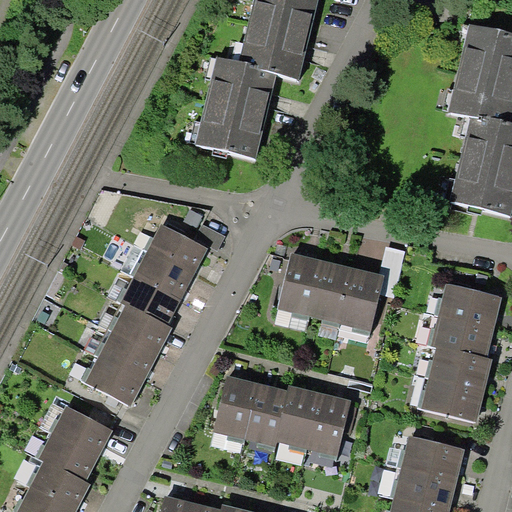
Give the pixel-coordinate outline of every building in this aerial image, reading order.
[(260,0),(246,65),(222,59),(202,144),(262,158),(282,73),(307,79),(325,0),(260,0)] [(511,38),(475,30),(455,115),(478,121),(458,206),(511,218),(511,38)] [(92,383),(133,405),(175,327),(171,325),(211,250),(171,228),(130,304),(133,306),(92,383)] [(387,280),(294,257),(282,305),(375,328),(387,280)] [(492,358),(506,298),(454,286),(440,346),(444,347),(429,409),(482,422),(497,359),(492,358)] [(294,395),(230,378),(217,428),(281,444),(283,438),(343,453),(355,403),(295,388),(294,395)] [(45,458),(50,461),(22,511),(76,511),(92,484),(87,481),(115,431),(72,408),(45,458)] [(452,511),(468,450),(415,438),(397,511),(452,511)] [(227,511),(218,511),(167,499),(163,511),(246,511),(228,508),(227,511)]
